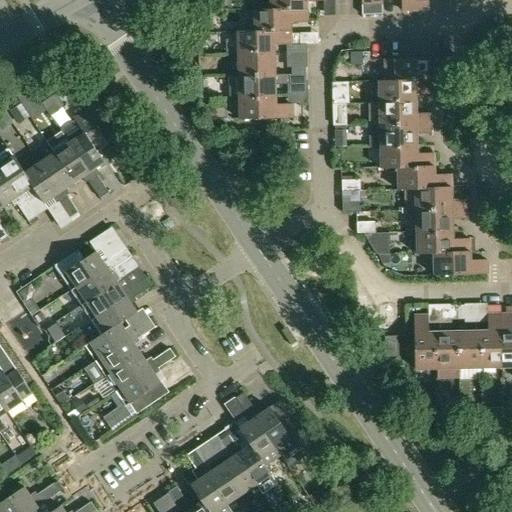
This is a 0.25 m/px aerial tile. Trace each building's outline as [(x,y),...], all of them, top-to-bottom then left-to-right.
[(270,0),(271,11),(308,10),(308,3),(325,2),(324,0),(270,0)] [(362,0),(363,16),(373,15),(372,0),(362,0)] [(372,0),(373,15),(383,15),(382,0),(372,0)] [(402,0),(402,12),(416,12),(415,0),(402,0)] [(415,0),(416,12),(429,11),(429,0),(415,0)] [(256,12),(254,12),(254,33),(291,32),(290,24),(308,23),(308,10),(271,11),(256,11),(256,12)] [(239,34),(237,34),(238,53),(238,55),(274,54),(274,46),(286,46),(291,45),(291,33),(291,32),(254,33),(239,33),(239,34)] [(188,33),(188,41),(203,41),(206,41),(206,33),(197,33),(188,33)] [(274,54),(238,55),(238,56),(239,74),(239,77),(275,76),(274,54)] [(385,83),(396,82),(433,82),(433,74),(449,73),(448,59),(385,60),(385,83)] [(305,68),(292,68),(292,76),(306,75),(305,68)] [(233,77),(229,78),(230,98),(234,98),(239,98),(239,99),(276,98),(275,86),(287,86),(290,86),(290,83),(306,82),(306,81),(306,75),(292,76),(275,76),(239,77),(233,77)] [(433,95),(433,82),(396,82),(385,83),(381,83),(381,81),(376,81),(377,84),(379,84),(379,102),(376,102),(377,105),(377,106),(380,106),(380,105),(417,104),(416,95),(433,95)] [(203,92),(189,92),(189,94),(190,100),(191,100),(204,100),(203,92)] [(276,98),(239,99),(239,101),(239,103),(240,122),(283,120),(289,120),(293,120),(293,105),(287,105),(276,106),(276,98)] [(75,122),(59,132),(60,133),(68,145),(94,183),(91,185),(95,193),(103,188),(97,178),(100,176),(96,171),(105,165),(98,153),(109,146),(97,128),(109,120),(97,102),(85,110),(72,118),(75,122)] [(27,112),(22,104),(12,110),(17,118),(27,112)] [(368,127),(376,127),(430,125),(430,115),(417,115),(417,104),(380,105),(380,106),(377,106),(377,105),(368,105),(368,127)] [(5,110),(0,113),(0,126),(2,130),(14,123),(5,110)] [(377,147),(381,147),(381,148),(417,147),(417,135),(431,135),(430,125),(376,127),(368,127),(369,147),(377,147)] [(89,183),(91,185),(94,183),(68,145),(60,133),(45,143),(53,155),(74,186),(81,181),(85,186),(89,183)] [(418,155),(417,147),(381,148),(381,147),(377,147),(377,151),(380,151),(381,170),(378,170),(378,174),(383,173),(383,171),(398,170),(398,169),(435,168),(434,154),(418,155)] [(0,173),(23,207),(19,210),(24,218),(33,212),(26,201),(29,199),(25,194),(32,189),(23,175),(12,158),(7,150),(0,154),(0,173)] [(53,155),(38,164),(64,203),(60,206),(65,213),(73,207),(67,197),(70,195),(67,190),(74,186),(53,155)] [(23,175),(32,189),(43,206),(52,200),(56,205),(59,203),(60,206),(64,203),(38,164),(23,175)] [(399,192),(404,192),(416,192),(416,190),(451,189),(451,176),(435,176),(435,168),(398,169),(398,170),(399,192)] [(23,207),(0,173),(0,206),(2,210),(11,204),(15,209),(17,208),(19,210),(23,207)] [(108,195),(103,188),(95,193),(100,200),(108,195)] [(412,209),(412,212),(466,211),(466,201),(452,201),(451,189),(416,190),(416,192),(404,192),(405,210),(412,209)] [(73,207),(65,213),(70,220),(78,214),(73,207)] [(416,215),(417,233),(417,234),(452,233),(452,221),(466,220),(466,211),(412,212),(412,215),(416,215)] [(33,212),(24,218),(28,224),(37,218),(33,212)] [(434,254),(471,253),(470,240),(452,240),(452,233),(417,234),(417,233),(413,233),(413,237),(417,236),(417,255),(414,255),(414,259),(420,258),(420,256),(434,255),(434,254)] [(390,256),(390,243),(367,244),(368,246),(376,257),(390,256)] [(126,248),(118,254),(124,263),(132,257),(126,248)] [(54,266),(71,292),(114,263),(117,268),(124,263),(118,254),(108,260),(107,258),(102,261),(96,253),(84,261),(77,250),(54,266)] [(487,276),(487,262),(487,261),(471,262),(471,253),(434,254),(434,255),(434,277),(487,276)] [(390,265),(390,256),(376,257),(382,265),(390,265)] [(114,269),(117,268),(114,263),(71,292),(81,306),(116,283),(111,275),(116,272),(114,269)] [(146,278),(138,283),(144,292),(151,287),(146,278)] [(137,297),(144,292),(138,283),(129,290),(126,286),(121,290),(116,283),(81,306),(70,313),(74,319),(84,311),(91,321),(134,292),(137,297)] [(134,292),(91,321),(101,336),(120,324),(136,313),(130,304),(136,301),(134,298),(137,297),(134,292)] [(450,321),(458,321),(458,307),(450,307),(450,321)] [(502,368),(511,367),(511,314),(501,315),(502,368)] [(484,369),(502,368),(501,315),(487,316),(488,332),(480,333),(481,369),(481,374),(484,374),(484,369)] [(435,375),(437,375),(438,375),(438,370),(437,370),(437,334),(429,334),(428,317),(414,317),(416,371),(435,370),(435,375)] [(149,320),(142,325),(147,333),(155,328),(149,320)] [(125,331),(120,324),(101,336),(84,347),(95,362),(137,333),(140,338),(147,333),(142,325),(132,331),(130,328),(125,331)] [(105,377),(140,353),(135,346),(140,342),(138,339),(140,338),(137,333),(95,362),(105,377)] [(460,381),(460,374),(459,333),(437,334),(437,370),(438,370),(438,375),(437,375),(438,382),(460,381)] [(459,333),(460,374),(462,374),(462,370),(481,369),(480,333),(459,333)] [(398,337),(385,338),(385,359),(399,359),(398,337)] [(21,400),(30,394),(0,348),(0,370),(1,372),(0,372),(0,403),(6,413),(23,402),(21,400)] [(163,354),(168,363),(175,358),(169,350),(163,354)] [(146,362),(140,353),(105,377),(114,392),(158,363),(161,368),(168,363),(163,354),(153,361),(151,358),(146,362)] [(159,369),(161,368),(158,363),(114,392),(124,407),(129,403),(137,414),(151,405),(145,395),(160,384),(155,376),(160,372),(159,369)] [(64,391),(55,397),(61,406),(70,400),(64,391)] [(235,399),(240,407),(248,402),(243,394),(235,399)] [(79,414),(82,413),(87,409),(81,398),(73,403),(79,414)] [(253,409),(248,402),(240,407),(247,417),(244,419),(248,424),(239,429),(250,446),(260,460),(265,468),(280,457),(249,411),(253,409)] [(253,409),(249,411),(280,457),(306,441),(281,403),(270,409),(264,413),(262,415),(258,409),(255,412),(253,409)] [(492,408),(493,425),(504,425),(503,408),(492,408)] [(230,438),(225,430),(216,436),(222,444),(230,438)] [(241,496),(256,487),(230,449),(235,446),(230,438),(222,444),(228,454),(226,455),(229,461),(221,467),(241,496)] [(235,446),(230,449),(256,487),(261,494),(273,486),(276,484),(265,468),(260,460),(250,446),(243,451),(240,446),(237,448),(235,446)] [(35,455),(30,447),(16,457),(22,464),(35,455)] [(187,456),(192,464),(200,459),(195,451),(187,456)] [(232,511),(228,505),(226,507),(200,469),(205,466),(200,459),(192,464),(196,470),(192,473),(198,482),(191,486),(201,502),(208,511),(232,511)] [(206,468),(205,466),(200,469),(226,507),(228,505),(241,496),(221,467),(214,471),(210,466),(206,468)] [(53,483),(44,489),(50,498),(59,493),(53,483)] [(321,484),(310,491),(317,501),(328,494),(321,484)] [(172,501),(181,495),(176,487),(167,493),(172,501)] [(0,502),(0,511),(18,511),(40,498),(43,503),(45,502),(50,498),(44,489),(35,495),(33,492),(28,496),(23,488),(0,502)] [(186,502),(181,495),(172,501),(178,510),(176,511),(175,511),(185,511),(181,505),(186,502)] [(40,498),(18,511),(51,511),(45,502),(43,503),(40,498)] [(296,509),(297,511),(309,511),(313,510),(307,501),(296,509)] [(187,504),(186,502),(181,505),(185,511),(208,511),(201,502),(193,508),(190,503),(187,504)] [(89,503),(81,508),(83,511),(93,511),(95,511),(89,503)]
